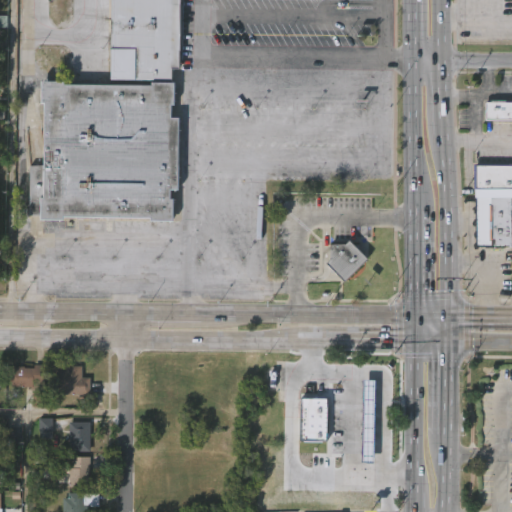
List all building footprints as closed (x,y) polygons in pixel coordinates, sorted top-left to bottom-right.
[(177,0),(177,69),(171,69),(171,80),(110,79),(111,0),(177,0)] [(176,83),(175,106),(173,106),(172,119),(180,119),(180,191),(171,191),(171,200),(175,200),(175,223),(152,223),(152,218),(64,218),(64,221),(42,221),(42,215),(27,215),(28,165),(45,166),(46,104),(43,104),(43,81),(66,82),(66,85),(153,86),(153,83),(176,83)] [(506,99),(506,101),(511,101),(511,119),(485,119),(485,101),(491,101),(491,99),(506,99)] [(511,191),(473,191),(470,191),(470,166),(511,166),(511,191)] [(511,246),(475,247),(475,197),(511,197),(511,246)] [(358,245),(373,259),(350,283),(340,273),(334,273),(334,267),(332,265),(337,260),(335,259),(336,245),(351,246),(355,242),(358,245)] [(44,364),(43,389),(10,386),(11,366),(33,368),(33,364),(44,364)] [(84,367),(84,378),(93,378),(92,396),(58,395),(58,370),(67,370),(67,367),(84,367)] [(328,380),(328,390),(342,391),(342,382),(370,382),(370,422),(342,421),(342,400),(327,400),(327,414),(311,414),(311,380),(328,380)] [(33,408),(48,407),(48,391),(32,392),(33,408)] [(39,438),(53,438),(53,418),(39,418),(39,438)] [(93,423),(93,451),(71,451),(71,423),(93,423)] [(21,445),(21,429),(8,428),(8,445),(21,445)] [(349,467),(349,476),(323,476),(323,447),(356,447),(356,467),(349,467)] [(89,487),(69,487),(69,468),(72,468),(72,457),(90,457),(89,487)] [(86,492),(101,493),(101,506),(92,506),(92,511),(65,511),(65,497),(70,497),(70,492),(86,492)]
